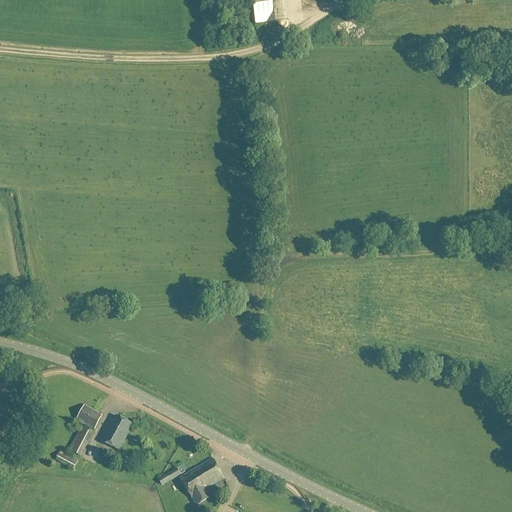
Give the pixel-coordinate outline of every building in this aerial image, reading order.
[(84,406),(76,420),(94,430),(102,416),(84,406)] [(110,421),(100,440),(119,450),(129,432),(127,431),(131,424),(116,416),(112,422),(110,421)] [(80,425),(69,450),(81,457),(93,432),(80,425)] [(78,460),(60,450),(55,460),(73,470),(78,460)] [(212,458),(180,478),(197,506),(211,497),(206,490),(224,478),(212,458)] [(165,475),(168,482),(172,479),(172,480),(180,475),(177,469),(165,475)]
